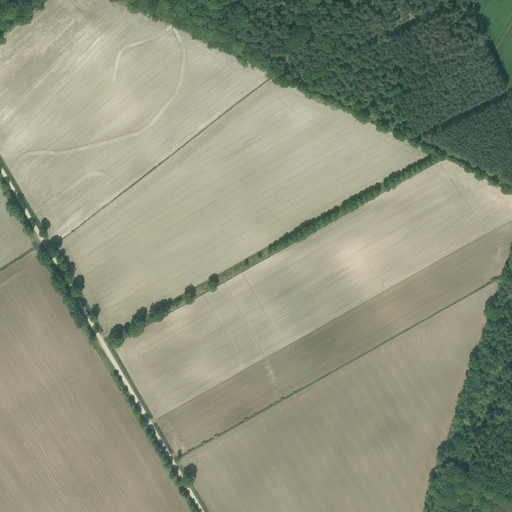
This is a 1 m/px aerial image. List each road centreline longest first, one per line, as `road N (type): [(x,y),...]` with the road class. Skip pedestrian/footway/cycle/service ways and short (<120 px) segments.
road 1 (track): [(202,511),(0,168)]
road 2 (track): [(278,70),(511,185)]
road 3 (track): [(511,395),(466,436),(457,462),(511,488)]
